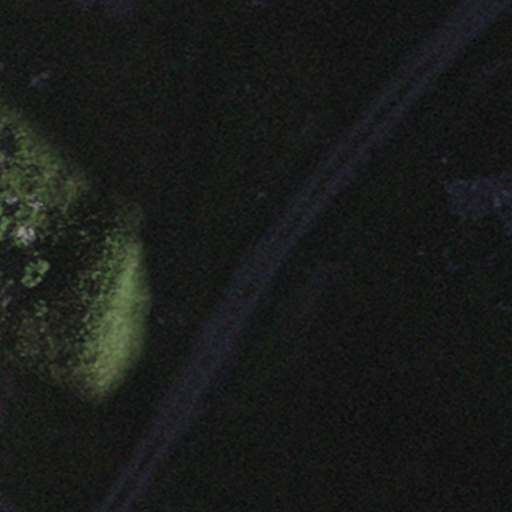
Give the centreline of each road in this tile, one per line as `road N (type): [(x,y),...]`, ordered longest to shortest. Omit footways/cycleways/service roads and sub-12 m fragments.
road 1 (track): [(473,0),(317,160),(227,290),(96,511)]
road 2 (track): [(160,0),(134,272),(138,312),(169,388)]
